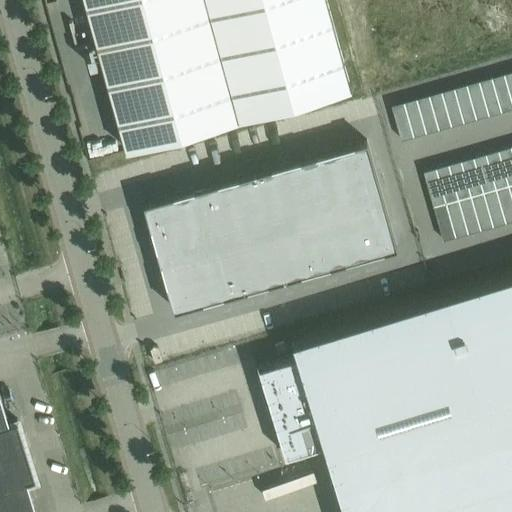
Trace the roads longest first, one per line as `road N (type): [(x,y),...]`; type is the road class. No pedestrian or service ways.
road 1 (unclassified): [(148,511),(9,0)]
road 2 (unknown): [(83,511),(31,343)]
